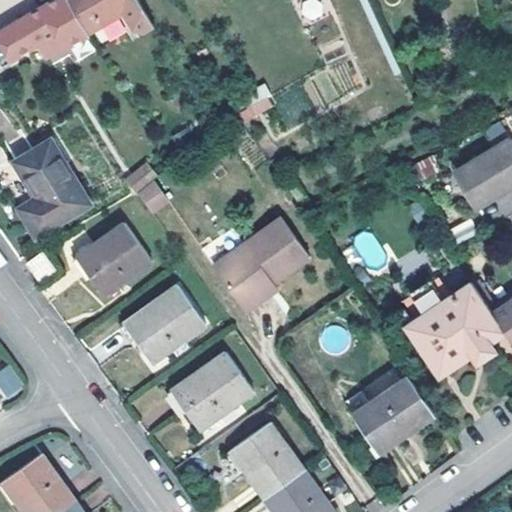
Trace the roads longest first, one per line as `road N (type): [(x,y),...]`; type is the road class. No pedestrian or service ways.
road 1 (residential): [(161,511),(75,395)]
road 2 (residential): [(75,395),(0,291)]
